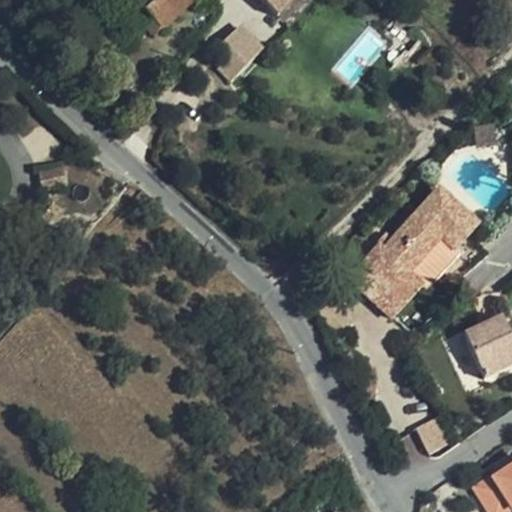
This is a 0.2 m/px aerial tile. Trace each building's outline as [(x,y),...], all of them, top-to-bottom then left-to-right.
[(157,0),(145,13),(162,30),(194,1),(192,0),(157,0)] [(259,0),(277,18),(292,0),(259,0)] [(235,25),(223,39),(243,58),(255,44),(235,25)] [(467,49),(466,52),(466,53),(466,56),(467,58),(469,59),(473,60),(474,59),(476,58),(478,57),(478,55),(478,53),(478,50),(477,49),(475,48),(472,47),(469,47),(467,49)] [(435,190),(394,235),(423,291),(424,292),(455,257),(449,252),(473,225),(435,190)] [(423,291),(394,235),(379,251),(375,247),(346,280),(388,318),(417,287),(423,291)] [(463,339),(485,381),(488,380),(511,363),(511,343),(500,320),(463,339)] [(511,363),(488,380),(485,381),(511,367),(511,363)] [(434,418),(414,430),(429,455),(449,443),(434,418)] [(511,511),(511,459),(470,485),(485,511),(511,511)]
